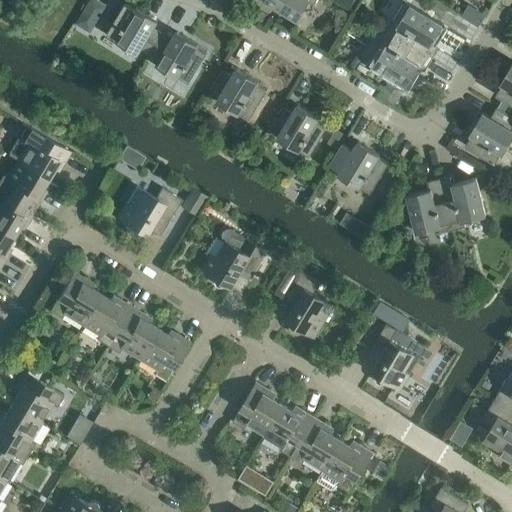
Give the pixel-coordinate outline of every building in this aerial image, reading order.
[(89,30),(104,5),(95,0),(88,0),(75,22),(89,30)] [(264,0),(265,0),(298,20),(310,1),(315,4),(317,0),(264,0)] [(393,21),(387,32),(432,60),(439,48),(432,44),(444,25),(405,2),(393,21)] [(108,32),(118,38),(117,40),(138,53),(140,50),(150,55),(163,34),(153,28),(158,20),(137,7),(136,9),(126,3),(108,32)] [(469,3),(462,15),(478,26),(485,14),(469,3)] [(268,14),(258,8),(253,16),(264,22),(268,14)] [(159,61),(156,64),(179,78),(180,76),(190,82),(207,52),(197,46),(198,44),(177,31),(172,39),(163,34),(150,55),(159,61)] [(432,60),(387,32),(368,63),(407,86),(418,67),(425,71),(432,60)] [(511,64),(500,83),(502,84),(496,95),(511,104),(511,64)] [(209,91),(219,97),(217,101),(239,114),(240,112),(250,119),(268,89),(258,83),(259,81),(237,68),(232,76),(222,70),(209,91)] [(389,83),(381,96),(396,106),(404,92),(389,83)] [(283,107),(270,128),(280,134),(277,138),(299,151),(300,149),(310,155),(328,126),(318,119),(319,118),(298,104),(293,113),(283,107)] [(483,112),(470,134),(472,135),(466,145),(495,163),(501,153),(503,154),(511,139),(511,116),(497,107),(491,117),(483,112)] [(70,152),(22,122),(15,134),(18,136),(7,154),(18,160),(49,179),(57,164),(62,166),(70,152)] [(336,128),(328,142),(338,149),(347,134),(336,128)] [(371,192),(389,162),(379,156),(380,154),(358,141),(353,149),(343,143),(330,165),(340,171),(338,174),(360,188),(361,186),(371,192)] [(7,178),(3,175),(0,179),(0,188),(35,210),(44,196),(40,193),(49,179),(18,160),(7,178)] [(455,183),(453,175),(440,178),(453,230),(466,227),(464,221),(486,215),(477,177),(455,183)] [(407,195),(417,233),(438,227),(440,233),(453,230),(440,178),(427,181),(429,189),(407,195)] [(142,233),(146,235),(152,225),(162,232),(182,199),(162,187),(156,197),(137,186),(117,218),(126,223),(126,226),(126,230),(129,234),(132,236),(137,236),(140,235),(142,233)] [(193,186),(180,207),(193,214),(205,194),(193,186)] [(0,227),(14,236),(23,221),(27,224),(35,210),(0,188),(0,227)] [(361,220),(354,231),(366,238),(372,227),(361,220)] [(376,225),(382,242),(394,237),(388,221),(376,225)] [(0,267),(0,268),(9,253),(5,251),(14,236),(0,227),(0,267)] [(224,241),(226,243),(217,257),(212,254),(203,269),(216,277),(215,279),(215,282),(217,285),(220,287),(223,287),(226,286),(227,284),(232,287),(241,272),(251,278),(267,251),(232,229),(228,228),(224,230),(222,234),(222,238),(224,241)] [(315,337),(334,306),(315,294),(322,284),(301,271),(284,299),(295,305),(286,320),(291,322),(289,325),(289,329),(292,332),(295,334),(299,334),(303,333),(304,331),(315,337)] [(86,285),(88,280),(74,272),(50,311),(62,318),(64,313),(82,324),(101,293),(86,285)] [(118,298),(115,302),(101,293),(82,324),(100,335),(97,339),(108,346),(132,307),(118,298)] [(381,301),(374,313),(403,331),(410,319),(381,301)] [(143,319),(146,315),(132,307),(108,346),(119,352),(122,348),(140,359),(158,328),(143,319)] [(381,319),(371,313),(362,328),(373,334),(381,319)] [(387,323),(367,356),(378,362),(372,372),(376,374),(376,376),(376,379),(377,382),(380,384),(384,384),(387,383),(388,381),(401,389),(426,347),(387,323)] [(157,370),(155,374),(166,381),(190,342),(175,333),(173,337),(158,328),(140,359),(157,370)] [(511,371),(495,400),(511,409),(511,371)] [(64,395),(25,372),(16,386),(20,389),(11,403),(42,422),(53,404),(57,407),(64,395)] [(269,395),(272,391),(257,382),(233,421),(245,428),(247,424),(265,435),(284,404),(269,395)] [(153,387),(147,397),(156,403),(162,393),(153,387)] [(511,409),(495,400),(483,420),(493,426),(485,440),(501,450),(498,455),(511,463),(511,409)] [(2,418),(0,416),(0,435),(29,453),(35,442),(31,440),(42,422),(11,403),(2,418)] [(301,409),(299,413),(284,404),(265,435),(283,446),(280,450),(291,457),(315,418),(301,409)] [(327,430),(329,426),(315,418),(291,457),(302,463),(305,459),(323,470),(341,439),(327,430)] [(462,445),(465,441),(453,434),(451,439),(462,445)] [(0,475),(7,479),(18,462),(22,464),(29,453),(0,435),(0,475)] [(349,492),(373,453),(358,444),(356,448),(341,439),(323,470),(317,479),(331,488),(336,487),(338,485),(349,492)] [(380,460),(372,473),(383,480),(391,467),(380,460)] [(264,475),(256,489),(266,495),(274,482),(264,475)] [(459,511),(458,511),(464,501),(442,487),(430,507),(437,511),(459,511)] [(67,494),(60,506),(66,511),(74,498),(67,494)] [(102,511),(100,510),(101,509),(101,505),(99,502),(96,501),(93,501),(90,502),(89,504),(75,496),(74,498),(66,511),(68,511),(102,511)] [(295,511),(299,507),(288,500),(283,507),(290,511),(295,511)]
